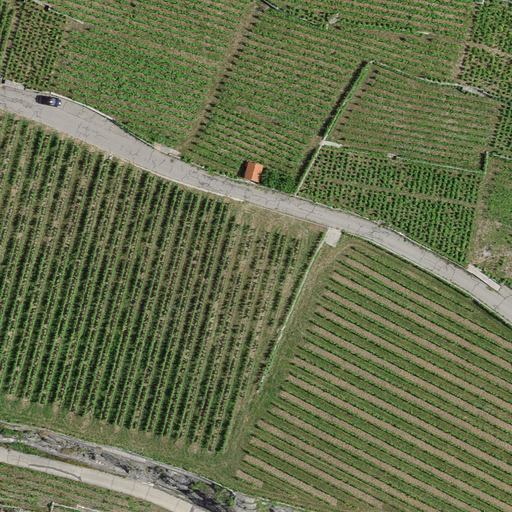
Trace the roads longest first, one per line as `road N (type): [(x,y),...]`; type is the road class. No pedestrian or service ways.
road 1 (unclassified): [(511,315),(482,289),(350,218),(164,161),(44,103),(0,91)]
road 2 (unclassified): [(190,511),(0,449)]
